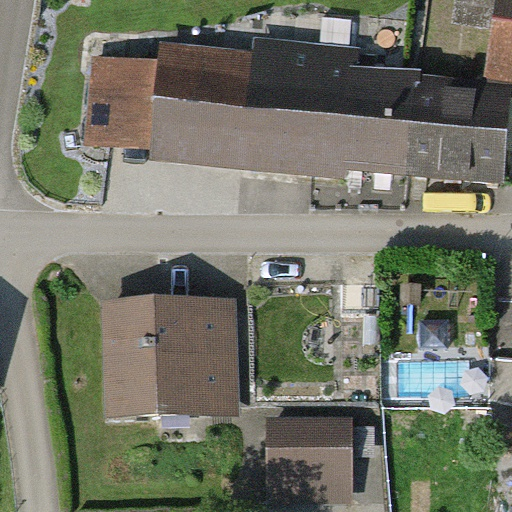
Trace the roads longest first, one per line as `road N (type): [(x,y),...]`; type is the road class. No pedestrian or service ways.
road 1 (residential): [(511,233),(0,238)]
road 2 (track): [(41,511),(26,381),(0,301)]
